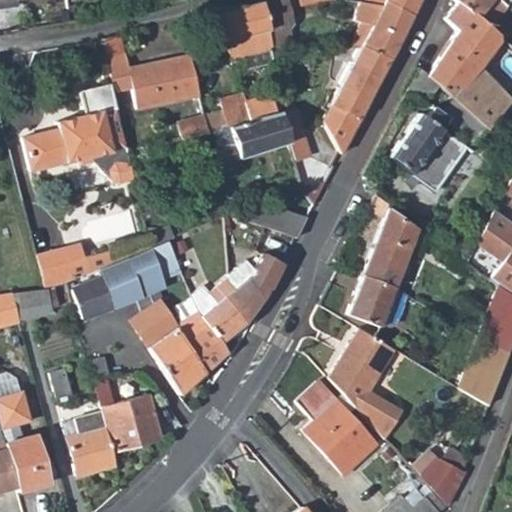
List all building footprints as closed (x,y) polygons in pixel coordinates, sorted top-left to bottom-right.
[(291,23),(285,0),(261,0),(259,1),(267,35),(287,31),(291,23)] [(356,30),(350,47),(358,46),(387,60),(409,16),(381,0),(378,5),(361,3),(358,2),(352,19),(370,20),(366,30),(356,30)] [(360,0),(361,3),(378,5),(381,0),(409,16),(416,0),(360,0)] [(489,27),(507,6),(501,0),(451,0),(455,4),(443,19),(455,32),(425,76),(437,87),(451,100),(484,131),(493,119),(501,108),(504,110),(511,101),(511,77),(485,54),(499,38),(489,27)] [(244,55),(270,49),(267,35),(259,1),(212,12),(221,43),(244,55)] [(348,28),(356,30),(366,30),(370,20),(352,19),(348,28)] [(130,70),(121,34),(116,34),(100,39),(107,71),(109,80),(112,92),(131,88),(136,110),(197,95),(187,55),(155,63),(157,69),(131,75),(130,70)] [(320,122),(339,155),(367,102),(387,60),(358,46),(320,122)] [(155,63),(130,70),(131,75),(157,69),(155,63)] [(423,105),(437,87),(425,76),(418,70),(404,96),(423,105)] [(112,92),(109,80),(107,71),(102,72),(104,82),(77,88),(82,112),(68,115),(70,123),(55,127),(23,135),(30,168),(79,157),(82,161),(90,158),(93,153),(111,148),(125,145),(112,92)] [(217,100),(222,113),(226,126),(247,120),(242,102),(240,94),(217,100)] [(242,102),(247,120),(272,113),(268,94),(242,102)] [(474,144),(484,131),(451,100),(443,109),(453,119),(449,125),(474,144)] [(416,113),(384,158),(432,189),(463,146),(437,128),(443,120),(427,109),(421,117),(416,113)] [(235,158),(287,142),(286,140),(278,111),(272,113),(247,120),(226,126),(214,129),(212,130),(215,144),(212,150),(216,165),(223,168),(237,164),(235,158)] [(222,113),(202,118),(205,131),(212,130),(214,129),(226,126),(222,113)] [(70,123),(68,115),(53,120),(55,127),(70,123)] [(177,123),(180,138),(205,131),(202,118),(202,116),(177,123)] [(302,136),(286,140),(287,142),(292,160),(308,154),(302,136)] [(119,181),(133,178),(127,154),(125,145),(111,148),(114,161),(112,163),(108,168),(109,175),(112,178),(115,180),(119,181)] [(305,181),(319,193),(332,168),(316,160),(305,181)] [(511,169),(499,193),(511,202),(511,169)] [(381,219),(359,276),(389,288),(405,248),(414,226),(387,206),(388,202),(373,194),(365,210),(381,219)] [(257,200),(245,223),(293,240),(303,224),(257,200)] [(511,225),(490,209),(471,244),(495,262),(486,278),(511,295),(511,225)] [(154,230),(144,230),(146,238),(148,248),(162,243),(169,240),(164,226),(154,230)] [(417,253),(425,234),(414,226),(405,248),(417,253)] [(146,238),(123,250),(126,258),(126,259),(148,248),(146,238)] [(155,274),(174,269),(162,243),(148,248),(155,274)] [(148,248),(126,259),(137,298),(156,287),(159,286),(155,274),(148,248)] [(107,255),(111,264),(126,258),(123,250),(107,255)] [(77,251),(63,255),(70,281),(83,276),(77,251)] [(452,268),(459,258),(453,254),(446,263),(452,268)] [(63,255),(33,261),(40,290),(46,290),(65,283),(70,281),(63,255)] [(250,262),(225,278),(226,283),(231,292),(225,297),(243,319),(258,299),(261,300),(284,260),(275,256),(273,262),(260,256),(254,268),(250,262)] [(101,282),(112,310),(113,310),(137,298),(126,259),(126,258),(111,264),(96,271),(97,274),(101,282)] [(69,285),(72,293),(101,282),(97,274),(69,285)] [(378,327),(389,288),(359,276),(343,315),(378,327)] [(243,319),(225,297),(231,292),(226,283),(222,279),(208,290),(210,292),(204,297),(211,305),(197,316),(194,313),(169,326),(200,373),(223,350),(218,342),(243,319)] [(82,322),(112,310),(101,282),(72,293),(82,322)] [(511,295),(494,284),(474,334),(505,353),(511,336),(511,295)] [(51,311),(46,290),(40,290),(8,292),(15,318),(51,311)] [(0,325),(16,321),(15,318),(8,292),(0,292),(0,325)] [(337,302),(322,295),(317,305),(332,314),(337,302)] [(175,396),(200,373),(169,326),(155,303),(128,320),(145,348),(145,349),(175,396)] [(364,392),(389,350),(355,329),(324,378),(342,397),(354,411),(381,441),(397,413),(364,392)] [(474,334),(452,388),(484,408),(505,353),(474,334)] [(92,359),(90,352),(83,354),(85,361),(92,359)] [(105,374),(101,357),(92,359),(85,361),(90,378),(103,374),(105,374)] [(0,392),(19,387),(14,368),(0,371),(0,392)] [(46,373),(53,397),(68,393),(62,369),(46,373)] [(109,397),(103,374),(90,378),(99,411),(99,412),(109,450),(157,437),(147,393),(121,400),(120,395),(109,397)] [(346,418),(354,411),(342,397),(335,403),(316,382),(294,401),(311,421),(301,430),(340,474),(372,447),(346,418)] [(19,391),(0,395),(0,438),(0,439),(14,487),(15,492),(46,483),(32,434),(17,439),(14,425),(27,421),(19,391)] [(74,475),(113,465),(109,450),(99,412),(99,411),(60,423),(74,475)] [(0,490),(14,487),(0,439),(0,490)] [(437,457),(415,478),(429,493),(443,507),(457,483),(466,456),(448,446),(440,461),(437,457)] [(382,511),(437,511),(443,507),(429,493),(409,509),(399,498),(382,511)]
